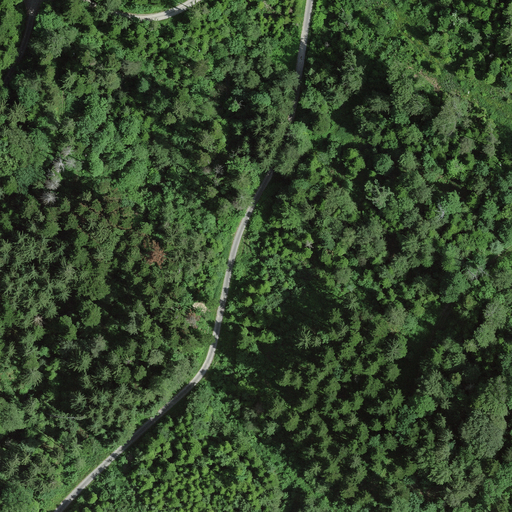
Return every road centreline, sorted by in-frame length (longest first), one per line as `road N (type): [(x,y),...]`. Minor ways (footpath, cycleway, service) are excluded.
road 1 (track): [(58,511),(207,365),(242,223),(293,107),(310,0)]
road 2 (track): [(511,246),(438,322),(373,511)]
road 3 (unclassified): [(80,0),(138,16),(196,0)]
